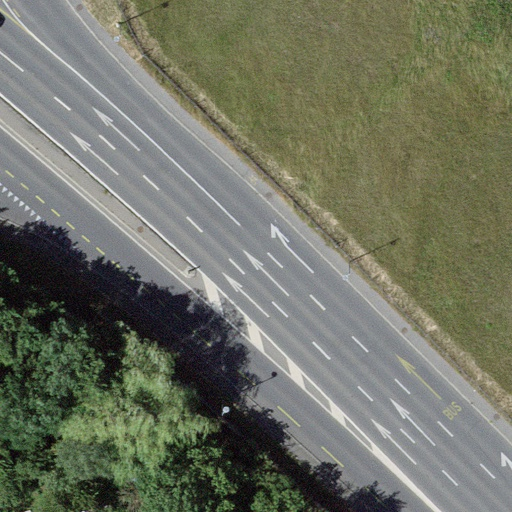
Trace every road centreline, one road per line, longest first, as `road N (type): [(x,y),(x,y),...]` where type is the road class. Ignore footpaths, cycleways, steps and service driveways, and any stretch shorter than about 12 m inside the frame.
road 1 (motorway): [(228,250),(35,0)]
road 2 (secondary): [(228,250),(0,51)]
road 3 (secondary): [(62,206),(181,301),(309,362)]
road 4 (secondary): [(475,511),(309,362)]
road 5 (secondary): [(309,362),(228,250)]
